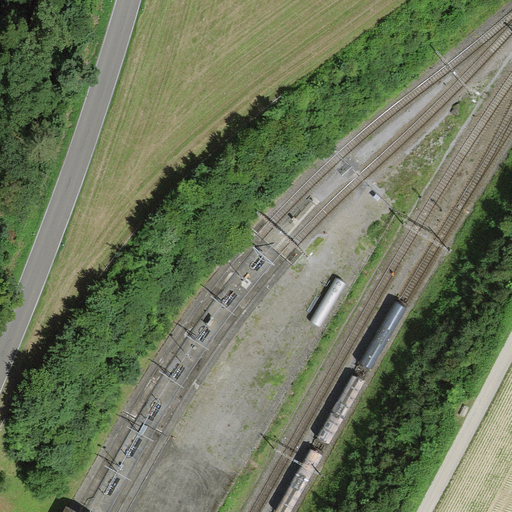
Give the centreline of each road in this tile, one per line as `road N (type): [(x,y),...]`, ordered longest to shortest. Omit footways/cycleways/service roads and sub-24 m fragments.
road 1 (unclassified): [(0,365),(128,0)]
road 2 (track): [(423,511),(511,341)]
